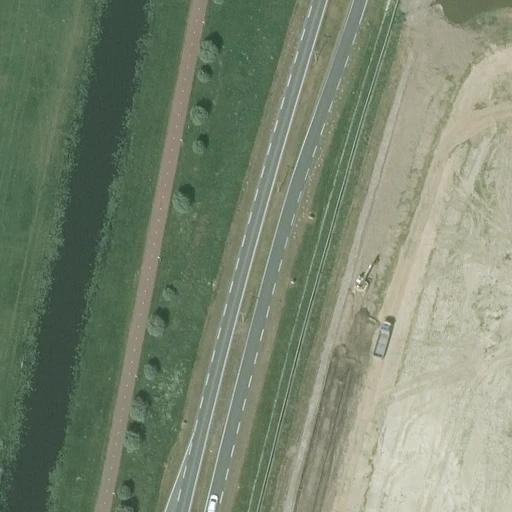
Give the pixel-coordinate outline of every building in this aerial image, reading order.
[(511,97),(503,95),(489,134),(510,141),(511,136),(511,97)] [(483,177),(478,190),(491,195),(494,187),(496,181),(483,177)] [(494,187),(491,195),(502,199),(507,200),(509,193),(494,187)] [(461,199),(454,220),(493,234),(500,214),(500,213),(498,212),(461,199)] [(502,199),(498,212),(500,213),(500,214),(509,217),(511,208),(511,202),(507,200),(502,199)] [(456,222),(449,241),(486,255),(493,234),(454,220),(453,221),(456,222)] [(449,241),(441,262),(478,275),(486,255),(449,241)] [(441,262),(434,283),(468,295),(471,296),(471,295),(478,275),(441,262)] [(468,295),(464,307),(476,311),(480,298),(471,295),(471,296),(468,295)] [(418,314),(414,326),(455,340),(462,320),(463,319),(460,318),(426,306),(422,316),(418,314)] [(464,307),(460,318),(463,319),(462,320),(471,323),(476,311),(464,307)] [(414,326),(410,337),(414,339),(411,349),(445,361),(447,362),(448,360),(455,340),(414,326)] [(487,332),(481,350),(495,355),(502,337),(487,332)] [(481,350),(475,367),(489,372),(495,355),(481,350)] [(445,361),(441,372),(453,376),(457,364),(448,360),(447,362),(445,361)] [(441,373),(438,385),(440,386),(440,387),(449,389),(452,376),(441,373)] [(402,378),(397,398),(435,408),(440,387),(440,386),(438,385),(402,376),(402,378)] [(465,396),(459,413),(473,418),(479,401),(465,396)] [(394,408),(391,417),(392,418),(392,420),(427,429),(430,430),(430,428),(435,408),(397,398),(394,409),(394,408)] [(459,413),(452,431),(467,436),(472,422),(473,418),(459,413)] [(467,436),(466,437),(474,440),(479,425),(472,422),(467,436)] [(427,429),(424,441),(436,444),(439,431),(430,428),(430,430),(427,429)] [(424,441),(421,452),(424,453),(424,454),(433,456),(436,444),(424,441)] [(384,443),(380,459),(382,460),(380,466),(418,475),(424,454),(424,453),(421,452),(384,443)] [(504,473),(503,474),(506,475),(511,477),(511,453),(504,473)] [(447,463),(444,481),(459,484),(462,465),(447,463)] [(377,471),(373,487),(410,496),(413,497),(413,496),(418,475),(380,466),(379,472),(377,471)] [(495,470),(490,482),(502,486),(506,475),(503,474),(504,473),(495,470)] [(444,481),(441,500),(456,502),(459,484),(444,481)] [(490,482),(486,495),(495,498),(495,497),(498,498),(502,486),(490,482)] [(410,496),(407,508),(419,511),(423,498),(413,496),(413,497),(410,496)] [(495,498),(489,511),(511,511),(511,502),(498,498),(495,497),(495,498)]
